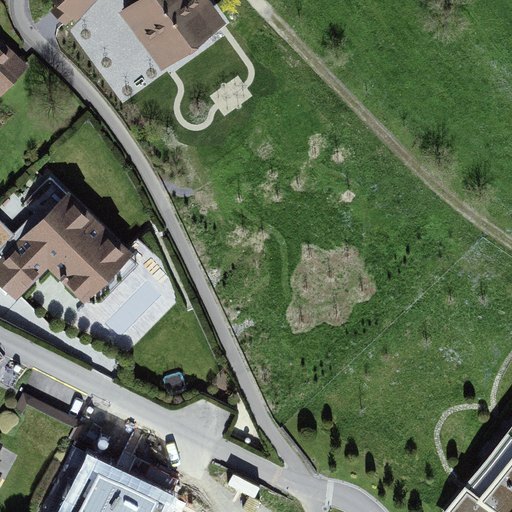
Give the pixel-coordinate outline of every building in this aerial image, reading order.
[(54,0),(70,15),(84,0),(54,0)] [(203,0),(125,0),(117,5),(156,65),(219,24),(203,0)] [(0,87),(23,66),(0,42),(0,87)] [(89,299),(129,253),(59,192),(0,259),(0,274),(16,288),(42,258),(89,299)] [(511,511),(511,432),(511,433),(452,511),(511,511)] [(47,511),(135,511),(140,502),(66,470),(47,511)]
